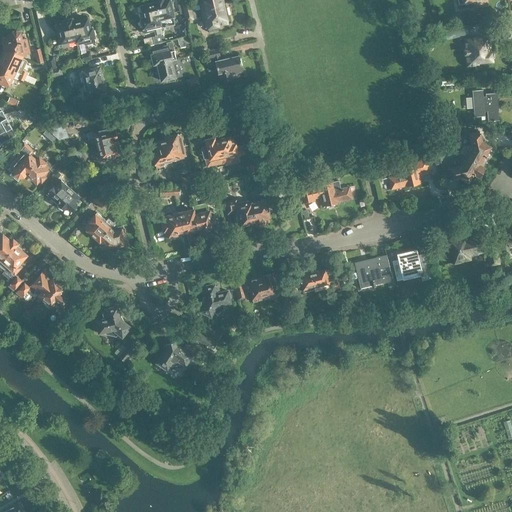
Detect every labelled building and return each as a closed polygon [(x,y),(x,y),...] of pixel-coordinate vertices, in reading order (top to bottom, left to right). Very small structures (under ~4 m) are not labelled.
[(159,21),(153,0),(149,0),(150,3),(140,6),(142,13),(139,13),(144,33),(154,31),(156,36),(144,39),(145,46),(165,41),(161,27),(160,21),(159,21)] [(169,0),(153,0),(159,21),(160,21),(161,27),(169,25),(168,20),(174,18),(169,0)] [(184,13),(192,11),(189,0),(188,0),(181,2),(184,13)] [(198,0),(200,5),(194,6),(195,10),(224,4),(223,0),(198,0)] [(193,11),(195,20),(203,19),(203,20),(205,20),(207,28),(219,25),(219,23),(226,22),(225,17),(227,16),(224,4),(195,10),(193,11)] [(192,11),(184,13),(186,22),(195,20),(194,17),(193,11),(192,11)] [(84,45),(85,44),(97,42),(92,23),(90,23),(89,17),(73,21),(78,41),(77,41),(82,61),(89,59),(93,58),(92,51),(86,52),(84,45)] [(78,41),(73,21),(72,18),(57,22),(62,45),(77,41),(78,41)] [(182,38),(189,36),(187,25),(179,27),(182,38)] [(463,28),(445,32),(446,39),(456,37),(464,35),(469,35),(469,27),(463,28)] [(4,49),(22,58),(23,54),(29,52),(26,38),(21,39),(20,33),(16,31),(13,32),(10,35),(10,36),(2,38),(4,47),(3,48),(4,49)] [(428,45),(442,41),(440,34),(426,37),(428,45)] [(492,61),(489,35),(464,37),(465,49),(463,49),(463,55),(465,55),(466,66),(479,65),(479,63),(492,61)] [(189,36),(182,38),(177,38),(179,45),(180,48),(186,46),(185,44),(191,43),(189,36)] [(173,50),(171,46),(169,47),(169,46),(162,47),(163,49),(150,52),(153,65),(155,64),(176,60),(176,59),(173,50)] [(37,63),(43,62),(40,48),(34,50),(37,63)] [(27,82),(31,74),(28,72),(24,70),(24,69),(21,67),(25,60),(22,58),(4,49),(0,57),(0,63),(26,76),(24,80),(27,82)] [(232,79),(231,73),(242,70),(238,56),(219,60),(218,57),(220,56),(218,49),(206,52),(208,59),(214,58),(217,74),(219,73),(221,82),(232,79)] [(57,68),(56,67),(54,56),(46,58),(49,69),(57,68)] [(176,60),(155,64),(157,73),(159,72),(161,81),(169,80),(169,82),(175,81),(171,62),(175,62),(176,64),(183,63),(182,57),(176,59),(176,60)] [(26,76),(0,63),(0,82),(8,86),(12,77),(14,78),(15,77),(24,81),(24,80),(26,76)] [(51,77),(62,74),(60,67),(57,68),(49,69),(51,77)] [(100,67),(90,70),(89,67),(76,70),(80,85),(85,84),(103,79),(100,67)] [(197,77),(186,80),(188,87),(199,85),(197,77)] [(106,91),(103,79),(85,84),(87,92),(85,92),(86,96),(106,91)] [(482,94),(482,90),(472,90),(472,97),(467,97),(468,109),(473,109),(474,117),(481,117),(481,120),(485,120),(485,116),(487,116),(487,121),(499,120),(496,92),(485,93),(485,94),(482,94)] [(14,106),(17,99),(10,96),(7,102),(14,106)] [(58,117),(72,114),(72,112),(70,104),(58,107),(59,109),(56,110),(58,117)] [(18,117),(27,112),(25,111),(21,110),(19,110),(17,111),(16,110),(4,114),(1,110),(0,110),(0,126),(8,122),(18,117)] [(27,112),(18,117),(20,122),(25,119),(29,115),(27,112)] [(8,122),(0,126),(0,149),(9,138),(15,135),(8,122)] [(59,140),(60,140),(68,137),(64,124),(47,129),(52,134),(56,137),(59,140)] [(98,146),(116,141),(118,141),(115,127),(87,133),(88,139),(96,138),(98,146)] [(489,147),(481,142),(478,132),(469,134),(472,144),(465,146),(463,144),(458,152),(460,153),(481,166),(486,158),(484,156),(489,147)] [(48,146),(51,143),(56,137),(52,134),(44,143),(48,146)] [(179,134),(163,137),(164,140),(164,141),(166,140),(170,159),(178,157),(178,160),(185,159),(179,134)] [(219,139),(223,159),(243,154),(241,146),(235,147),(234,144),(233,144),(231,136),(219,139)] [(204,140),(206,146),(202,147),(201,148),(201,149),(203,159),(204,159),(206,167),(219,164),(218,160),(223,159),(219,139),(214,140),(213,138),(204,140)] [(171,162),(166,140),(164,141),(164,140),(153,143),(155,153),(153,153),(156,168),(163,166),(164,168),(172,166),(171,162)] [(119,156),(116,141),(98,146),(101,158),(111,156),(111,157),(114,159),(117,159),(119,156)] [(26,173),(36,161),(29,155),(30,155),(24,149),(10,165),(15,169),(14,170),(14,173),(17,176),(22,177),(23,176),(26,173)] [(86,163),(89,159),(79,149),(74,153),(86,163)] [(430,155),(432,166),(440,164),(437,153),(430,155)] [(478,177),(484,167),(481,166),(460,153),(456,159),(458,167),(447,169),(450,179),(459,177),(472,184),(477,176),(478,177)] [(54,174),(67,159),(62,154),(52,165),(47,161),(45,163),(38,157),(36,161),(26,173),(38,183),(46,173),(45,172),(48,167),(50,169),(49,169),(54,174)] [(431,173),(428,159),(400,165),(400,167),(395,168),(397,175),(388,177),(390,189),(406,186),(407,187),(421,184),(418,174),(425,172),(425,174),(431,173)] [(252,174),(259,172),(256,162),(250,164),(252,174)] [(76,182),(82,175),(77,170),(70,177),(76,182)] [(196,171),(199,184),(206,183),(203,170),(196,171)] [(190,177),(192,184),(199,184),(196,171),(189,173),(190,177)] [(104,184),(106,182),(100,177),(91,187),(97,192),(104,184)] [(181,185),(192,184),(190,177),(180,177),(181,185)] [(57,204),(71,188),(61,179),(55,185),(54,185),(46,194),(57,204)] [(109,189),(112,195),(116,194),(116,190),(117,190),(118,183),(106,181),(106,182),(104,184),(109,189)] [(217,193),(225,191),(224,188),(226,187),(224,181),(214,183),(217,193)] [(339,182),(298,192),(301,204),(314,201),(314,199),(320,197),(323,207),(337,203),(337,202),(352,198),(349,186),(340,189),(339,182)] [(210,195),(217,193),(214,183),(208,185),(210,195)] [(111,196),(112,195),(109,189),(104,184),(97,192),(91,199),(102,208),(107,202),(106,202),(111,196)] [(71,188),(57,204),(64,210),(66,208),(71,211),(77,204),(75,202),(80,196),(71,188)] [(294,188),(289,189),(293,205),(298,203),(294,188)] [(251,202),(255,225),(269,222),(267,207),(277,205),(275,195),(267,196),(268,199),(251,202)] [(223,201),(225,212),(226,216),(233,215),(235,227),(249,224),(249,226),(255,225),(251,202),(250,200),(236,203),(235,199),(223,201)] [(202,212),(201,205),(193,207),(194,209),(192,209),(197,229),(196,230),(198,235),(217,230),(213,216),(210,217),(208,211),(202,212)] [(192,209),(186,211),(185,211),(185,210),(179,211),(184,232),(196,229),(196,230),(197,229),(192,209)] [(184,232),(179,211),(171,213),(171,212),(169,211),(165,211),(163,213),(165,222),(162,223),(165,237),(169,236),(170,238),(172,239),(176,238),(177,236),(178,234),(184,232)] [(108,218),(105,221),(104,222),(95,214),(88,221),(91,223),(86,229),(100,242),(102,239),(107,234),(105,232),(110,226),(110,225),(111,223),(112,221),(108,218)] [(112,222),(112,221),(111,223),(110,225),(110,226),(105,232),(107,234),(102,239),(105,242),(104,243),(106,244),(113,248),(116,247),(116,248),(118,248),(119,250),(121,251),(124,250),(125,248),(126,246),(127,246),(122,225),(116,227),(116,225),(114,222),(112,222)] [(511,221),(505,224),(503,225),(505,232),(507,231),(507,232),(508,231),(510,238),(507,239),(509,246),(511,244),(511,221)] [(0,259),(1,260),(16,245),(18,243),(13,238),(11,241),(0,231),(0,259)] [(488,245),(486,235),(467,239),(466,235),(450,239),(455,263),(471,259),(471,255),(487,251),(490,266),(501,263),(496,243),(488,245)] [(16,245),(1,260),(0,262),(15,274),(21,267),(18,264),(26,254),(16,245)] [(397,279),(420,273),(422,280),(432,278),(425,253),(425,254),(412,257),(411,251),(397,254),(397,253),(396,254),(398,260),(393,262),(393,263),(397,281),(398,280),(397,279)] [(360,288),(392,280),(386,254),(376,257),(377,259),(355,265),(358,278),(357,278),(360,288)] [(329,277),(327,269),(313,272),(313,271),(309,272),(308,269),(295,272),(297,281),(300,280),(303,292),(313,290),(312,286),(330,282),(332,288),(338,287),(335,275),(329,277)] [(44,270),(31,285),(30,287),(38,294),(37,294),(44,300),(61,281),(54,275),(52,277),(44,270)] [(260,278),(244,281),(240,282),(235,283),(239,300),(245,298),(244,293),(250,292),(252,302),(275,296),(274,293),(276,293),(274,282),(275,281),(273,272),(259,276),(260,278)] [(8,286),(13,290),(22,281),(17,276),(8,286)] [(67,287),(61,281),(44,300),(51,306),(52,305),(61,313),(55,319),(57,321),(56,323),(59,325),(60,324),(63,326),(71,317),(64,311),(63,312),(61,311),(74,296),(66,288),(67,287)] [(24,283),(16,293),(21,297),(30,287),(24,283)] [(221,304),(228,303),(226,291),(219,292),(217,284),(201,287),(204,297),(202,297),(202,302),(203,302),(200,311),(210,316),(212,312),(215,314),(222,308),(221,304)] [(119,316),(117,306),(101,310),(103,319),(96,320),(99,332),(104,331),(105,334),(116,336),(118,333),(121,335),(123,333),(124,334),(126,335),(129,331),(128,329),(127,328),(128,326),(121,320),(122,319),(120,315),(119,316)] [(221,333),(201,323),(198,330),(217,340),(221,333)] [(213,348),(216,341),(198,332),(195,339),(213,348)] [(167,345),(157,362),(167,368),(169,365),(174,368),(181,367),(183,363),(185,364),(192,353),(175,343),(173,345),(169,346),(167,345)] [(127,347),(119,356),(118,357),(124,362),(132,352),(127,347)]
